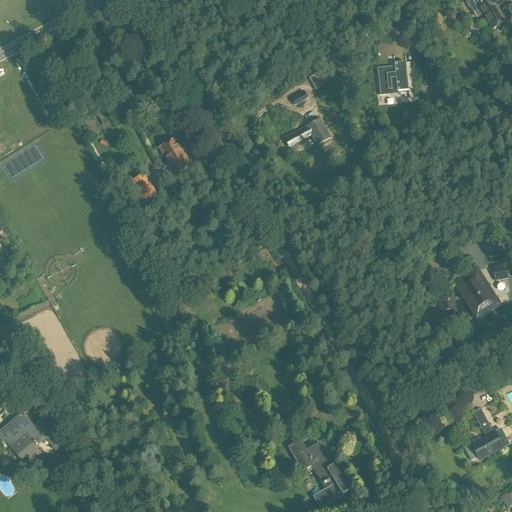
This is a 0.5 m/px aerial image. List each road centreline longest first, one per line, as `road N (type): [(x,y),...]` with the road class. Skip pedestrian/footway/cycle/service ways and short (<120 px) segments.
road 1 (track): [(434,511),(140,0)]
road 2 (unknown): [(381,422),(511,344)]
